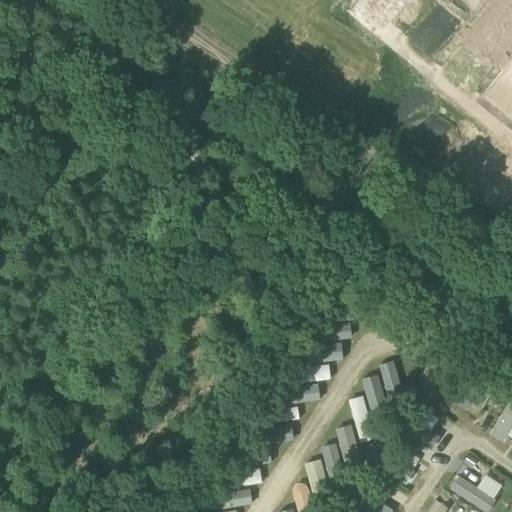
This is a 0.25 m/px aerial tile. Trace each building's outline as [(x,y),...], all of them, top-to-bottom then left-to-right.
[(341,341),(361,337),(357,319),(323,326),(326,344),(305,349),(312,382),(334,377),(331,361),(344,358),(341,341)] [(389,368),(375,371),(380,391),(393,387),(389,368)] [(366,410),(382,406),(375,377),(360,381),(366,410)] [(317,383),(286,389),(289,405),(320,399),(317,383)] [(306,406),(288,407),(289,421),(307,419),(306,406)] [(350,421),(336,424),(342,451),(356,448),(350,421)] [(339,442),(323,444),(327,474),(343,472),(339,442)] [(463,462),(457,472),(481,487),(487,477),(463,462)] [(409,486),(415,476),(404,469),(398,479),(409,486)] [(456,473),(447,487),(489,511),(497,498),(456,473)] [(444,511),(448,506),(434,498),(425,511),(444,511)]
